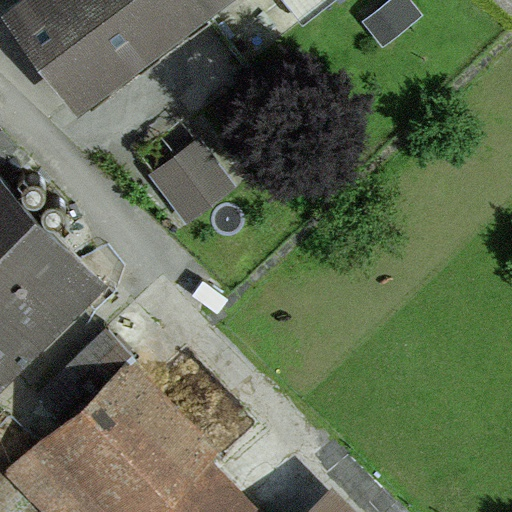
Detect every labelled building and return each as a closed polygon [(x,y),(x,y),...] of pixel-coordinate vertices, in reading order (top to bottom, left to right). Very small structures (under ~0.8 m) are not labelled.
[(29,0),(11,14),(74,96),(198,0),(281,0),(298,22),(325,0),(29,0)] [(190,220),(237,180),(200,136),(153,176),(190,220)] [(0,379),(98,283),(0,184),(0,180),(20,161),(0,140),(0,379)] [(235,511),(193,465),(209,450),(124,362),(129,358),(103,331),(70,363),(92,387),(7,469),(48,511),(235,511)] [(355,511),(332,488),(307,511),(355,511)]
